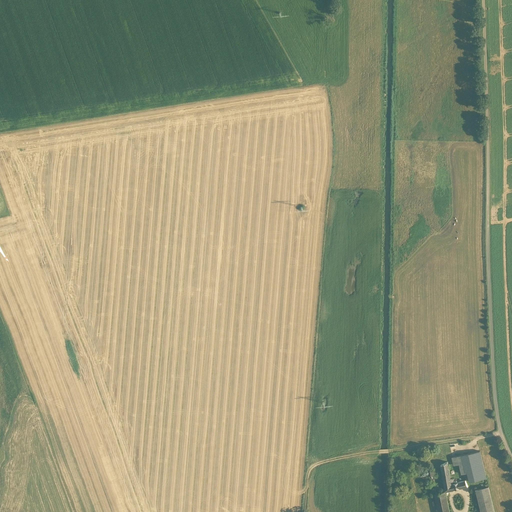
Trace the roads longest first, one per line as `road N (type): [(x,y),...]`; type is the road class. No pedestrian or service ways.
road 1 (track): [(511,458),(492,389),(483,0)]
road 2 (track): [(302,511),(314,463),(499,428)]
